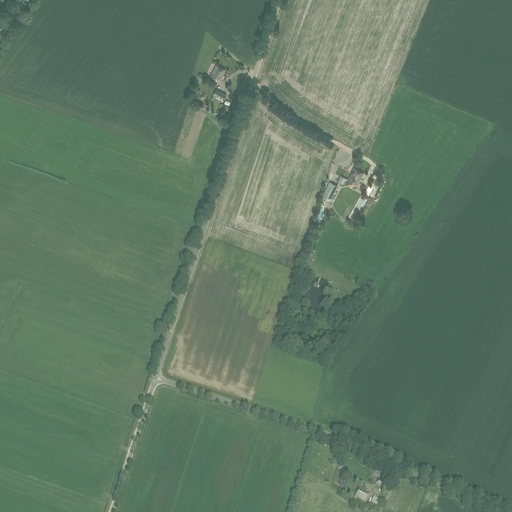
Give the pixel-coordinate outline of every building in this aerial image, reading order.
[(221,81),(225,70),(216,65),(211,76),(221,81)] [(216,89),(213,95),(224,100),(227,94),(216,89)] [(348,181),(357,185),(363,173),(354,168),(348,181)] [(330,182),(323,195),(331,199),(338,186),(330,182)] [(366,191),(370,193),(374,185),(370,183),(366,191)] [(389,484),(378,479),(375,484),(386,490),(389,484)] [(355,497),(365,502),(370,493),(360,487),(355,497)] [(377,503),(380,497),(374,495),(371,501),(377,503)]
